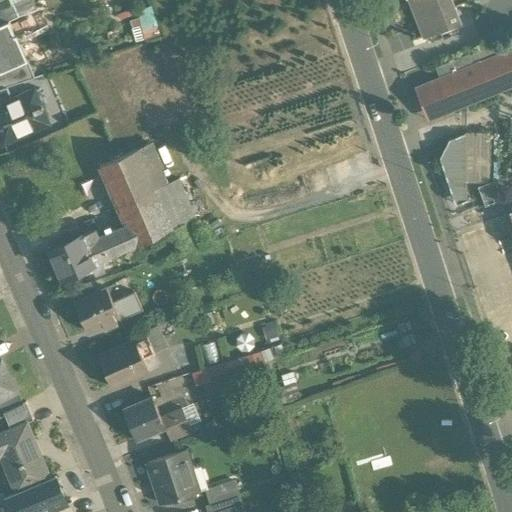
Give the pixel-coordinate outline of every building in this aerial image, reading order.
[(407,0),(422,38),(460,23),(451,0),(407,0)] [(12,5),(0,10),(0,27),(8,24),(18,19),(12,5)] [(0,73),(27,62),(16,38),(15,38),(8,24),(0,27),(0,73)] [(440,78),(424,84),(420,95),(425,98),(428,105),(426,110),(436,115),(511,84),(511,49),(473,65),(440,78)] [(468,53),(435,67),(440,78),(473,65),(468,53)] [(27,62),(0,73),(0,91),(7,89),(35,80),(27,62)] [(0,91),(0,106),(12,101),(7,89),(0,91)] [(0,106),(0,136),(3,144),(47,125),(41,111),(43,110),(42,107),(31,112),(24,96),(12,101),(0,106)] [(436,163),(445,184),(455,197),(462,197),(462,138),(447,143),(436,163)] [(155,189),(137,149),(100,166),(125,225),(134,246),(172,229),(155,189)] [(178,179),(155,189),(172,229),(195,218),(178,179)] [(125,225),(98,238),(94,229),(81,235),(94,264),(134,246),(125,225)] [(81,235),(72,240),(69,235),(56,241),(58,246),(50,250),(63,279),(94,264),(81,235)] [(68,290),(74,302),(95,293),(90,282),(68,290)] [(95,293),(74,302),(86,331),(102,324),(105,330),(117,325),(115,319),(119,317),(106,288),(95,293)] [(153,354),(146,338),(135,342),(143,358),(153,354)] [(134,340),(98,356),(112,387),(148,371),(143,358),(135,342),(134,340)] [(261,350),(151,387),(154,396),(160,415),(184,406),(203,400),(198,385),(265,362),(261,350)] [(0,360),(0,359),(0,400),(17,392),(0,360)] [(267,398),(221,413),(226,426),(271,409),(268,381),(262,383),(267,398)] [(151,397),(141,401),(140,397),(135,399),(136,404),(122,410),(136,441),(164,429),(159,418),(151,397)] [(180,409),(159,418),(164,429),(185,420),(180,409)] [(185,420),(164,429),(170,443),(192,436),(185,420)] [(26,424),(0,434),(0,455),(0,456),(15,493),(49,479),(26,424)] [(197,493),(183,451),(147,463),(153,481),(155,481),(163,504),(197,493)] [(55,477),(5,498),(10,511),(53,511),(68,506),(55,477)] [(234,483),(205,493),(209,505),(238,496),(234,483)] [(238,496),(209,505),(211,511),(234,511),(243,509),(238,496)]
